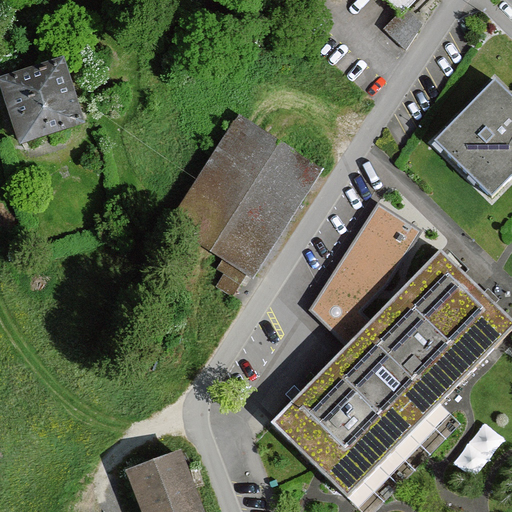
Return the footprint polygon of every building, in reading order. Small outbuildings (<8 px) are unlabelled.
[(71,62),(4,84),(27,152),(94,130),(71,62)] [(511,96),(495,80),(433,141),(490,198),(511,176),(511,96)] [(238,117),(170,224),(256,278),(324,171),(238,117)] [(511,316),(446,253),(279,425),(356,499),(511,338),(511,316)] [(481,417),(456,459),(479,472),(504,430),(481,417)] [(211,511),(191,454),(133,474),(146,511),(211,511)]
